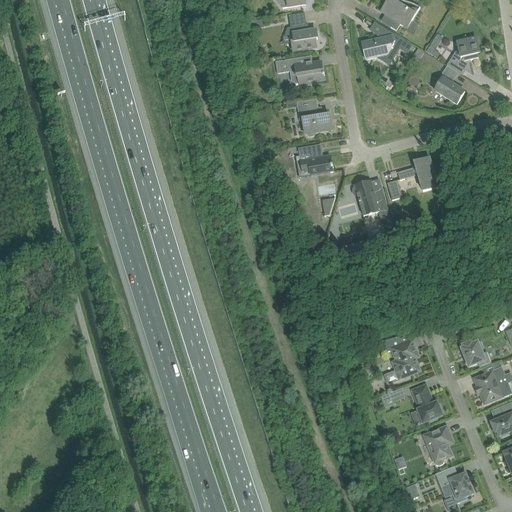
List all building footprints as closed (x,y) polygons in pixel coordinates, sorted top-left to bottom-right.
[(276,0),(280,5),(283,3),(284,8),(283,9),(306,5),(305,0),(276,0)] [(382,13),(385,15),(386,16),(395,21),(391,28),(397,32),(401,25),(407,29),(416,16),(420,8),(418,6),(415,5),(414,5),(415,4),(408,0),(407,0),(406,2),(405,2),(402,1),(400,1),(398,4),(390,0),(384,9),(382,13)] [(291,28),(288,29),(289,36),(294,36),(295,43),(292,43),(293,44),(294,52),(298,51),(302,51),(307,50),(308,50),(312,49),(317,48),(316,40),(318,40),(317,31),(310,32),(306,30),(306,26),(307,26),(305,14),(295,15),(289,16),(291,28)] [(395,21),(386,16),(382,22),(391,28),(395,21)] [(380,37),(384,30),(375,24),(371,31),(380,37)] [(375,41),(362,44),(366,61),(377,58),(390,66),(400,49),(408,54),(413,47),(395,37),(384,30),(380,37),(384,39),(375,41)] [(451,62),(448,67),(462,76),(465,71),(466,70),(466,69),(470,63),(471,62),(470,61),(479,59),(478,56),(481,55),(480,52),(477,39),(467,41),(466,37),(462,42),(458,43),(460,56),(454,57),(451,62)] [(430,47),(427,52),(438,59),(441,54),(436,51),(430,47)] [(418,50),(414,56),(419,60),(424,53),(418,50)] [(300,66),(299,59),(290,61),(277,63),(278,74),(296,71),(297,79),(298,79),(299,84),(300,84),(307,83),(308,86),(316,84),(316,82),(325,80),(322,63),(300,66)] [(441,83),(435,91),(457,105),(465,92),(452,84),(458,74),(450,69),(447,67),(441,78),(443,79),(441,83)] [(307,103),(302,103),(304,120),(303,120),(305,135),(307,134),(309,136),(311,137),(313,137),(315,135),(316,133),(333,130),(331,120),(327,121),(327,117),(327,116),(323,117),(322,109),(318,109),(317,101),(307,103)] [(300,157),(297,158),(299,173),(310,171),(311,172),(311,176),(324,174),(334,173),(333,169),(334,169),(333,166),(332,166),(331,157),(324,158),(321,159),(319,146),(309,148),(299,150),(300,157)] [(438,188),(433,169),(430,159),(421,162),(422,166),(398,173),(400,181),(419,176),(423,192),(438,188)] [(393,201),(403,198),(398,181),(388,184),(393,201)] [(353,191),(353,192),(353,193),(353,194),(353,195),(354,195),(354,196),(355,197),(356,197),(358,196),(362,209),(364,217),(367,216),(371,215),(376,214),(379,213),(382,224),(383,224),(384,229),(393,226),(391,221),(382,190),(374,192),(371,182),(355,187),(356,188),(353,189),(353,190),(353,191)] [(335,199),(322,201),(325,217),(325,218),(330,217),(336,199),(335,198),(335,199)] [(419,358),(416,351),(412,341),(401,346),(399,340),(389,343),(383,344),(387,353),(393,351),(400,369),(396,370),(396,371),(385,376),(388,384),(400,380),(411,375),(420,372),(415,359),(419,358)] [(483,355),(481,350),(483,349),(481,343),(479,344),(478,343),(473,345),(472,343),(463,346),(464,348),(462,349),(469,367),(479,364),(481,367),(490,363),(487,354),(483,355)] [(362,367),(368,365),(365,357),(359,359),(362,367)] [(483,376),(474,379),(477,387),(477,388),(480,395),(481,395),(485,405),(494,402),(511,394),(511,392),(509,386),(508,384),(511,382),(511,376),(511,374),(505,376),(502,368),(501,369),(495,371),(484,376),(483,376)] [(434,405),(426,386),(413,392),(419,405),(417,406),(419,411),(424,424),(430,422),(430,423),(438,420),(437,419),(442,416),(441,414),(443,413),(440,405),(438,406),(437,403),(434,405)] [(403,389),(391,394),(395,402),(406,398),(403,389)] [(495,422),(492,423),(496,433),(498,432),(500,437),(501,436),(501,438),(510,435),(509,433),(511,431),(511,404),(501,409),(504,416),(505,418),(501,420),(495,422)] [(438,431),(424,436),(435,464),(436,465),(436,466),(439,467),(443,466),(445,463),(444,462),(444,460),(452,457),(448,446),(454,444),(452,440),(447,427),(438,431)] [(458,478),(454,468),(455,468),(455,467),(446,471),(436,475),(436,476),(437,475),(443,492),(451,489),(457,504),(467,500),(466,497),(474,494),(471,487),(469,482),(466,475),(458,478)] [(411,501),(421,497),(416,485),(406,489),(411,501)]
